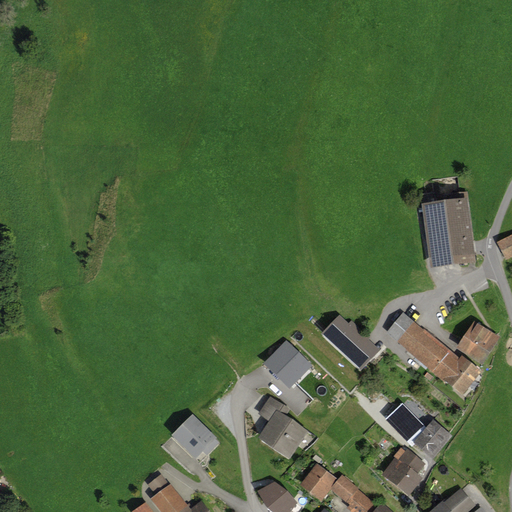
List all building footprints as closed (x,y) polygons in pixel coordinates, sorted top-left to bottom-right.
[(469,257),(459,197),(417,203),(427,264),(469,257)] [(511,256),(511,236),(499,244),(507,259),(511,256)] [(403,312),(383,336),(461,401),(481,377),(403,312)] [(377,350),(340,317),(324,334),(361,367),(377,350)] [(472,321),(453,350),(481,368),(500,338),(472,321)] [(310,367),(287,344),(267,365),(290,387),(310,367)] [(285,407),(270,396),(255,417),(265,425),(254,440),(286,463),(307,433),(280,414),(285,407)] [(421,427),(399,405),(382,421),(404,444),(421,427)] [(214,441),(190,416),(167,438),(191,463),(214,441)] [(431,422),(411,447),(430,462),(450,437),(431,422)] [(426,464),(404,447),(378,478),(405,500),(421,480),(416,476),(426,464)] [(317,463),(297,486),(315,503),(336,480),(317,463)] [(273,473),(258,490),(281,511),(284,511),(299,496),(273,473)] [(151,496),(143,502),(151,511),(204,511),(200,506),(191,511),(186,511),(166,485),(158,476),(144,487),(151,496)] [(343,480),(341,478),(329,492),(346,505),(342,510),(344,511),(363,511),(371,503),(343,480)] [(464,489),(435,511),(474,511),(479,508),(464,489)] [(392,511),(382,503),(373,511),(392,511)]
